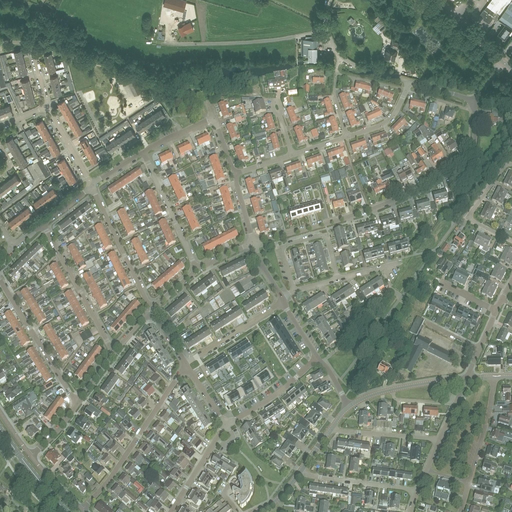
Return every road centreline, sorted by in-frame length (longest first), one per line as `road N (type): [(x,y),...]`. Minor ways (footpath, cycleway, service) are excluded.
road 1 (residential): [(253,242),(369,210),(441,174),(472,150),(474,100)]
road 2 (residential): [(82,509),(186,364)]
road 3 (residential): [(113,353),(43,224)]
road 4 (residential): [(76,404),(0,280)]
road 5 (residential): [(337,279),(325,234),(281,246),(293,291)]
road 6 (residential): [(151,309),(90,185)]
road 7 (residential): [(197,270),(140,150)]
road 8 (residential): [(417,490),(298,473)]
road 9 (residential): [(511,240),(466,217),(511,164)]
